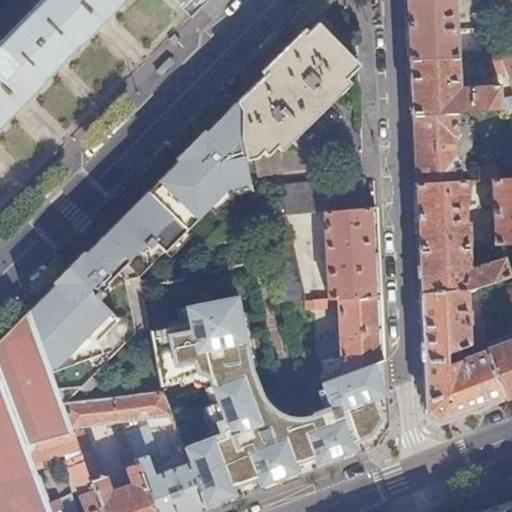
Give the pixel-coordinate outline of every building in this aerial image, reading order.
[(0,128),(23,105),(77,50),(126,0),(42,0),(0,42),(0,128)] [(172,0),(191,18),(208,0),(172,0)] [(454,0),(403,0),(405,26),(407,57),(457,56),(457,47),(468,47),(468,37),(461,37),(457,37),(456,29),(455,3),(454,0)] [(288,47),(263,71),(234,100),(237,107),(237,136),(243,159),(253,157),(266,144),(270,148),(274,144),(286,132),(331,90),(344,77),(357,64),(340,47),(348,39),(336,26),(327,34),(315,21),(288,47)] [(489,28),(476,32),(485,55),(486,55),(498,54),(489,28)] [(511,53),(509,45),(498,54),(507,76),(508,79),(511,77),(511,53)] [(499,74),(501,78),(507,76),(498,54),(486,55),(494,76),(499,74)] [(457,56),(407,57),(409,113),(456,111),(511,108),(511,95),(499,99),(499,84),(459,86),(457,56)] [(334,93),(331,90),(286,132),(290,136),(334,93)] [(237,107),(234,100),(211,123),(165,170),(69,268),(29,308),(63,402),(148,318),(140,274),(223,188),(249,182),(243,159),(237,136),(237,107)] [(456,111),(409,113),(413,182),(459,179),(459,162),(453,155),(452,137),(457,130),(456,111)] [(511,165),(478,167),(479,178),(488,178),(511,176),(511,165)] [(363,176),(281,183),(284,213),(323,210),(364,207),(363,176)] [(511,176),(488,178),(493,243),(511,242),(511,176)] [(459,179),(413,182),(417,248),(478,244),(478,237),(472,237),(472,230),(467,230),(466,225),(463,219),(462,206),(465,199),(464,179),(459,179)] [(364,207),(323,210),(327,298),(379,295),(374,206),(364,207)] [(261,229),(268,256),(280,301),(305,299),(284,213),(258,215),(259,220),(261,229)] [(478,244),(417,248),(419,292),(465,287),(481,283),(509,274),(503,255),(463,269),(469,262),(468,261),(468,253),(473,253),(479,253),(478,244)] [(438,421),(502,397),(484,348),(481,283),(465,287),(419,292),(425,413),(438,421)] [(340,357),(319,359),(322,380),(382,359),(379,295),(327,298),(313,299),(313,308),(338,306),(340,357)] [(188,462),(205,509),(373,445),(385,425),(382,359),(322,380),(332,408),(311,415),(309,416),(305,417),(302,417),(299,417),(297,417),(294,417),(290,416),(287,416),(282,414),(279,413),(276,411),(274,409),(271,407),(269,405),(267,403),(264,399),(263,397),(261,393),(260,390),(258,387),(257,384),(256,380),(255,377),(254,374),(253,371),(251,367),(236,296),(187,306),(190,322),(150,330),(161,385),(206,368),(218,400),(210,403),(221,433),(183,448),(188,462)] [(29,308),(0,338),(0,511),(52,511),(49,502),(37,470),(31,454),(35,445),(75,433),(72,427),(63,402),(29,308)] [(511,337),(484,348),(502,397),(511,393),(511,337)] [(162,391),(113,396),(122,421),(171,416),(162,393),(162,391)] [(72,401),(63,402),(72,427),(122,421),(113,396),(72,401)] [(125,431),(137,464),(155,511),(196,511),(205,509),(188,462),(154,475),(150,465),(160,461),(146,424),(125,431)] [(85,511),(103,511),(82,454),(75,433),(35,445),(31,454),(37,470),(43,467),(41,459),(66,452),(69,460),(67,461),(81,497),(80,497),(85,511)] [(93,450),(82,454),(103,511),(155,511),(137,464),(127,468),(126,486),(110,493),(103,476),(102,476),(93,450)] [(511,511),(511,503),(489,511),(511,511)]
